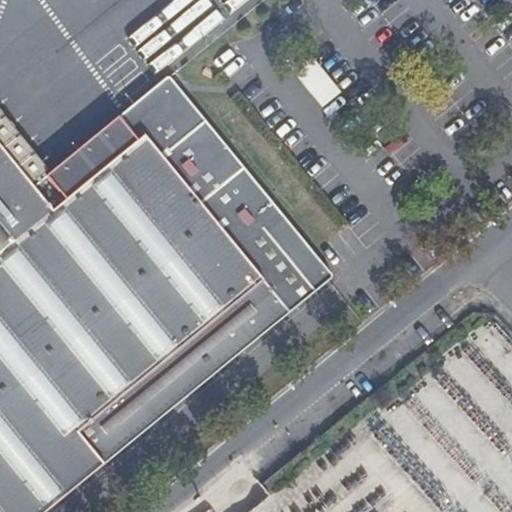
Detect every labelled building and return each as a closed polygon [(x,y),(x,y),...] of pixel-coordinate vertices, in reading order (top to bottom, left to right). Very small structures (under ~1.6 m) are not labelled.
[(286,57),(321,103),(341,86),(306,41),(286,57)] [(0,511),(37,511),(334,271),(317,250),(171,70),(37,179),(35,177),(47,167),(0,109),(0,511)] [(218,127),(226,137),(245,123),(237,113),(218,127)] [(511,511),(511,459),(510,461),(492,447),(481,432),(488,423),(478,416),(469,427),(464,422),(454,435),(444,442),(463,470),(435,449),(422,467),(435,486),(448,496),(439,502),(451,511),(511,511)] [(249,511),(269,497),(247,468),(237,475),(245,485),(209,511),(249,511)]
